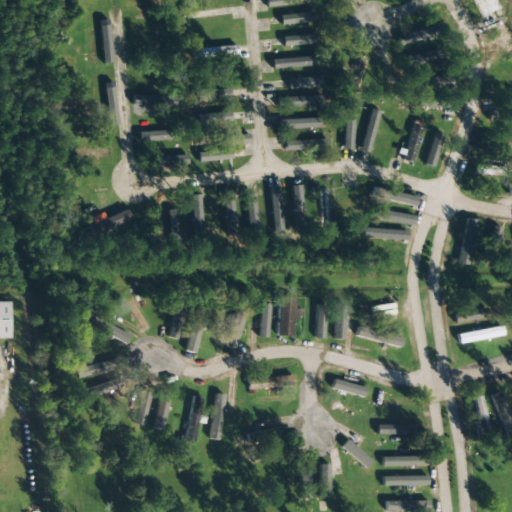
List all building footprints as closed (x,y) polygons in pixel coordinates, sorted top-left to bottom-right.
[(312,21),(311,11),(278,16),(279,25),(312,21)] [(281,36),(282,46),(314,44),(314,35),(281,36)] [(192,48),(192,57),(235,56),(235,47),(192,48)] [(321,87),(320,77),(287,79),(287,88),(321,87)] [(417,86),(442,87),(442,77),(418,77),(417,86)] [(279,97),(280,107),(320,106),(320,96),(279,97)] [(417,107),(434,108),(434,98),(417,98),(417,107)] [(351,150),(352,107),(343,107),(341,150),(351,150)] [(367,153),(379,112),(369,109),(357,150),(367,153)] [(229,113),(195,114),(195,123),(229,122),(229,113)] [(277,120),(277,129),(318,128),(318,118),(277,120)] [(403,153),(401,161),(413,163),(417,128),(409,126),(405,153),(403,153)] [(441,134),(431,132),(423,165),(433,168),(441,134)] [(247,135),(214,136),(214,146),(248,145),(247,135)] [(511,148),(511,141),(511,139),(497,137),(495,146),(511,148)] [(282,141),(283,150),(325,149),(325,139),(282,141)] [(196,152),(196,161),(230,160),(230,151),(196,152)] [(503,167),(474,166),(474,174),(503,175),(503,167)] [(292,229),(302,228),(300,186),(290,186),(292,229)] [(269,188),(271,231),(280,230),(278,188),(269,188)] [(329,234),(327,189),(318,189),(319,235),(329,234)] [(375,200),(414,206),(416,196),(377,190),(375,200)] [(219,193),(226,234),(236,233),(229,192),(219,193)] [(243,194),(246,233),(256,232),(253,193),(243,194)] [(200,236),(199,195),(189,195),(190,237),(200,236)] [(414,215),(372,211),(372,220),(413,224),(414,215)] [(476,220),(465,218),(456,263),(467,265),(476,220)] [(499,227),(490,226),(488,244),(497,245),(499,227)] [(406,230),(360,229),(359,238),(405,239),(406,230)] [(275,336),(294,337),(296,309),(294,309),(294,297),(277,296),(275,336)] [(0,301),(0,338),(8,338),(8,302),(0,301)] [(266,338),(268,304),(258,304),(257,337),(266,338)] [(313,339),(323,339),(324,305),(314,304),(313,339)] [(168,338),(178,339),(183,306),(173,305),(168,338)] [(224,346),(233,349),(246,308),(236,306),(224,346)] [(343,306),(333,306),(332,339),(343,339),(343,306)] [(124,344),(129,335),(96,318),(100,312),(92,308),(84,322),(124,344)] [(205,312),(195,309),(184,351),(193,354),(205,312)] [(452,312),(453,322),(480,320),(480,311),(452,312)] [(458,344),(503,335),(502,326),(456,335),(458,344)] [(401,337),(356,327),(354,337),(399,347),(401,337)] [(109,361),(75,369),(78,378),(111,369),(109,361)] [(329,390),(362,396),(364,387),(331,380),(329,390)] [(144,426),(148,393),(139,392),(134,425),(144,426)] [(221,394),(212,394),(209,440),(219,440),(221,394)] [(167,397),(157,396),(153,429),(163,430),(167,397)] [(191,443),(202,398),(192,396),(182,441),(191,443)] [(249,433),(250,440),(279,438),(278,424),(252,426),(252,433),(249,433)] [(371,461),(345,440),(339,448),(365,468),(371,461)] [(380,467),(420,466),(420,456),(380,457),(380,467)] [(328,464),(317,465),(318,498),(328,498),(328,464)] [(309,498),(310,465),(298,465),(298,498),(309,498)] [(427,476),(381,476),(380,485),(426,486),(427,476)] [(427,501),(383,501),(383,511),(427,510),(427,501)]
